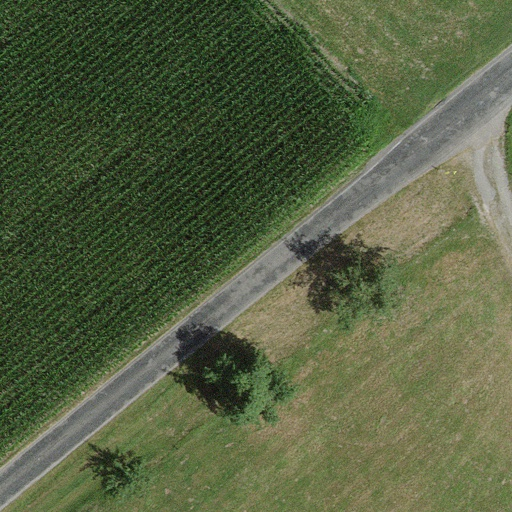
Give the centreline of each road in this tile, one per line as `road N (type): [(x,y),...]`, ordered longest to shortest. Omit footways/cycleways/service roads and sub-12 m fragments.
road 1 (unclassified): [(511,76),(0,492)]
road 2 (track): [(511,231),(461,117)]
